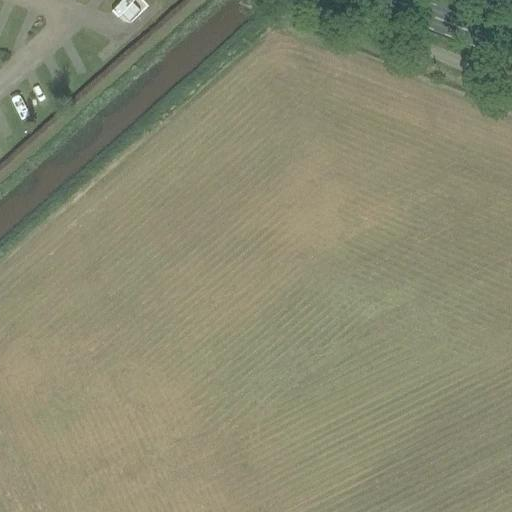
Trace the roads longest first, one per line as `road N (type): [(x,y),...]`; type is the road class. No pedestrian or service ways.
road 1 (unclassified): [(511,83),(302,0)]
road 2 (primary): [(395,0),(511,47)]
